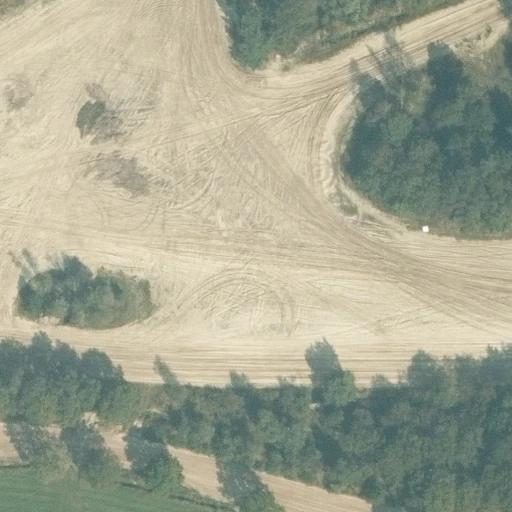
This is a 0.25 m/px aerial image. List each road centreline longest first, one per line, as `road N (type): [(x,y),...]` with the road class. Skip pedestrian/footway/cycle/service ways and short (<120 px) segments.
road 1 (track): [(511,6),(333,87),(281,215),(232,281),(106,350),(0,336)]
road 2 (track): [(0,442),(81,443),(352,511)]
road 3 (track): [(0,296),(28,216),(151,0)]
